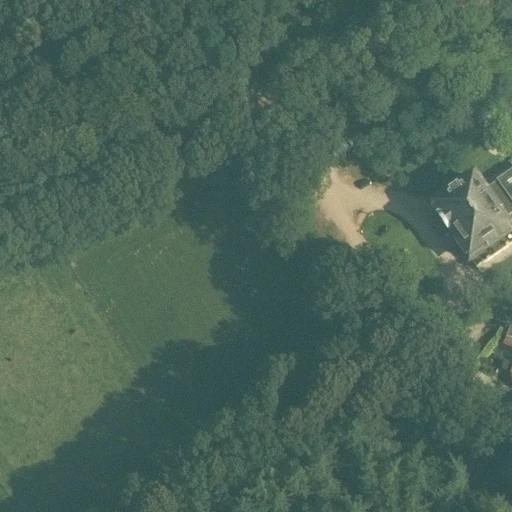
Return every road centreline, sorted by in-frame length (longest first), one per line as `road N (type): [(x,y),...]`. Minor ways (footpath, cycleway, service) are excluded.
road 1 (track): [(259,106),(469,394),(511,416)]
road 2 (track): [(259,106),(0,229)]
road 3 (track): [(480,5),(345,55),(259,106)]
road 4 (track): [(193,0),(259,106)]
